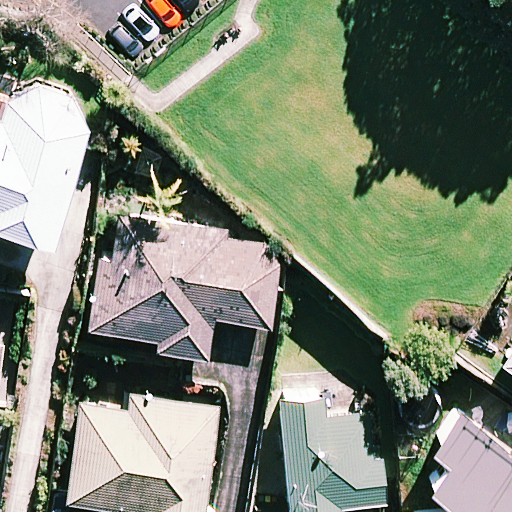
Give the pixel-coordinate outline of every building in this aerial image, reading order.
[(1,116),(0,115),(0,214),(48,231),(92,99),(16,73),(1,116)] [(181,217),(106,206),(88,324),(155,334),(154,344),(206,352),(212,311),(268,320),(280,239),(180,224),(181,217)] [(511,342),(501,358),(511,366),(511,342)] [(338,411),(337,390),(281,394),(287,511),(360,511),(359,493),(380,492),(375,409),(338,411)] [(129,393),(128,407),(78,400),(66,496),(138,505),(136,511),(212,511),(214,506),(204,505),(217,405),(129,393)] [(511,511),(511,446),(460,408),(432,446),(444,456),(425,481),(455,504),(449,511),(450,511),(511,511)]
